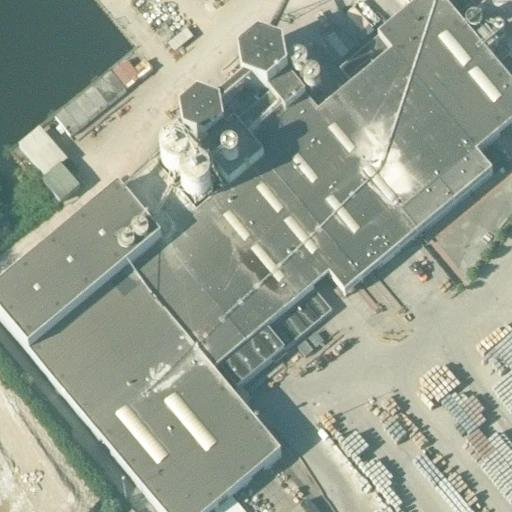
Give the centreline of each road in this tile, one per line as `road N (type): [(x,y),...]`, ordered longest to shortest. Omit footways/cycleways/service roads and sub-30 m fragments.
road 1 (unknown): [(376,364),(499,511)]
road 2 (unknown): [(341,391),(439,511)]
road 3 (unknown): [(432,322),(511,422)]
